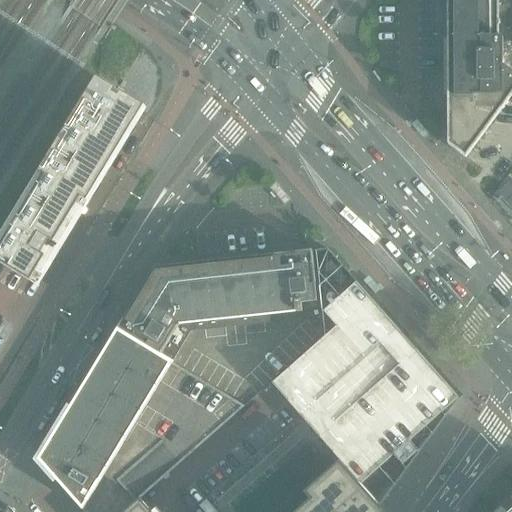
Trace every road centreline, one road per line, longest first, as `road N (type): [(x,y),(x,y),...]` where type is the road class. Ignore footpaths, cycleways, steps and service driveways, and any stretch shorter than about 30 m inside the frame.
road 1 (secondary): [(270,98),(511,370)]
road 2 (secondary): [(511,300),(301,58)]
road 3 (tertiary): [(0,459),(123,256)]
road 4 (tertiary): [(247,72),(161,183),(138,231)]
road 5 (tertiary): [(138,231),(270,98)]
road 6 (unclassified): [(123,256),(51,274),(0,358)]
road 7 (residential): [(425,511),(511,388)]
